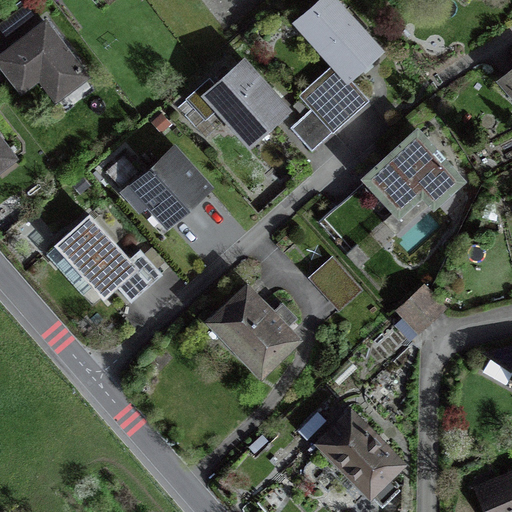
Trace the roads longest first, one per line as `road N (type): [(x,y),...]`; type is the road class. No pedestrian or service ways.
road 1 (residential): [(364,142),(90,380)]
road 2 (residential): [(511,325),(463,333),(426,372),(424,511)]
road 3 (residential): [(203,511),(90,380)]
road 4 (residential): [(90,380),(0,274)]
